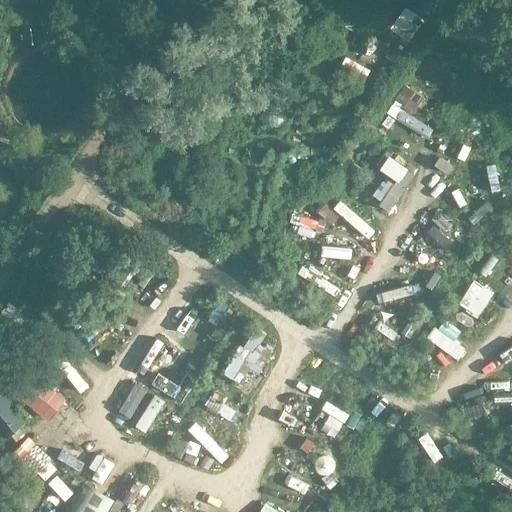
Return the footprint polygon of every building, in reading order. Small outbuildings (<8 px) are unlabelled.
[(400,27),(411,35),(420,22),(409,15),(400,27)] [(362,37),(360,41),(360,52),(366,53),(371,55),(374,52),(377,47),(378,41),(374,37),(371,35),(366,34),(362,37)] [(403,51),(393,45),(386,56),(396,62),(403,51)] [(371,70),(347,56),(340,69),(364,82),(371,70)] [(288,116),(287,112),(284,108),(279,105),(275,104),(270,105),(266,107),(262,110),(260,114),(260,119),(260,123),(263,127),(266,131),(270,133),(275,133),(280,132),(284,129),(287,126),(288,121),(288,116)] [(433,129),(400,109),(395,117),(428,137),(433,129)] [(477,153),(448,136),(440,148),(469,166),(477,153)] [(385,153),(378,149),(371,163),(378,167),(385,153)] [(416,169),(407,163),(378,204),(387,210),(416,169)] [(498,164),(486,166),(492,194),(503,192),(498,164)] [(458,187),(450,191),(460,208),(467,203),(458,187)] [(493,206),(486,199),(468,217),(475,224),(493,206)] [(374,229),(339,200),(333,208),(368,237),(374,229)] [(345,226),(328,223),(327,230),(344,234),(345,226)] [(452,242),(431,224),(424,232),(445,250),(452,242)] [(352,247),(322,245),(321,255),(351,258),(352,247)] [(509,282),(492,261),(481,270),(499,291),(509,282)] [(428,262),(404,262),(404,271),(428,271),(428,262)] [(339,286),(302,264),(297,273),(334,294),(339,286)] [(167,282),(160,278),(151,292),(158,297),(167,282)] [(132,286),(124,280),(113,296),(122,301),(132,286)] [(497,295),(476,281),(457,309),(479,323),(497,295)] [(431,292),(415,286),(413,292),(428,299),(431,292)] [(415,298),(382,292),(379,305),(412,311),(415,298)] [(232,304),(221,298),(208,319),(218,326),(232,304)] [(110,315),(97,304),(77,330),(90,341),(110,315)] [(197,315),(189,310),(177,329),(185,334),(197,315)] [(411,316),(400,332),(409,338),(420,322),(411,316)] [(400,334),(379,318),(372,328),(394,343),(400,334)] [(266,334),(256,327),(239,352),(254,362),(265,346),(260,343),(266,334)] [(129,348),(109,335),(98,352),(117,365),(129,348)] [(451,341),(444,336),(433,352),(441,357),(451,341)] [(164,342),(158,337),(135,370),(142,375),(164,342)] [(254,362),(251,367),(259,372),(275,349),(267,343),(265,346),(254,362)] [(511,358),(511,343),(500,351),(506,362),(511,358)] [(254,362),(239,352),(224,373),(239,384),(251,367),(254,362)] [(94,385),(65,353),(54,362),(83,395),(94,385)] [(33,375),(18,396),(50,420),(65,399),(33,375)] [(179,389),(158,376),(151,388),(173,401),(179,389)] [(179,389),(173,401),(182,406),(196,383),(187,377),(179,389)] [(301,379),(290,383),(297,399),(308,395),(301,379)] [(148,390),(136,383),(119,410),(131,418),(148,390)] [(237,398),(219,387),(211,400),(230,411),(237,398)] [(511,393),(492,394),(493,405),(511,404),(511,393)] [(168,404),(156,395),(134,426),(146,435),(168,404)] [(481,399),(461,405),(465,419),(485,413),(481,399)] [(350,414),(326,401),(321,409),(345,422),(350,414)] [(21,431),(0,406),(0,448),(0,449),(21,431)] [(362,414),(354,410),(346,423),(354,428),(362,414)] [(232,457),(198,421),(188,431),(222,466),(232,457)] [(443,455),(428,431),(419,437),(434,461),(443,455)] [(292,455),(314,475),(333,453),(311,433),(292,455)] [(50,459),(28,437),(14,451),(37,473),(50,459)] [(63,447),(53,441),(47,451),(57,457),(63,447)] [(86,461),(64,449),(59,460),(80,472),(86,461)] [(511,479),(497,470),(492,478),(511,490),(511,479)] [(318,494),(292,478),(285,490),(311,506),(318,494)] [(142,484),(135,480),(123,499),(131,504),(142,484)] [(107,511),(115,500),(86,482),(68,511),(107,511)] [(15,493),(0,484),(0,496),(9,502),(15,493)]
